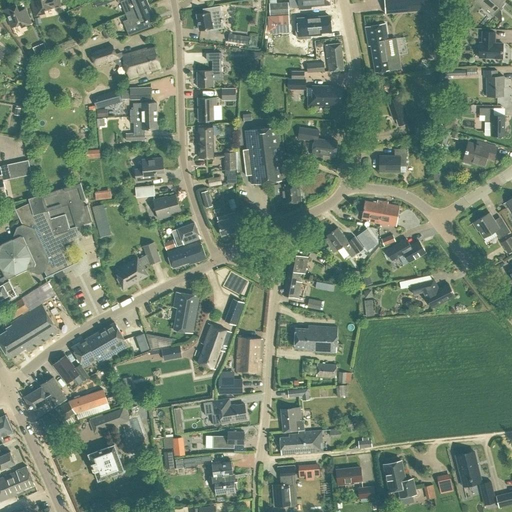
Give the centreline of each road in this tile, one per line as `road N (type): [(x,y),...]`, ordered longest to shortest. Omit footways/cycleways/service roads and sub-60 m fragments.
road 1 (residential): [(217,260),(184,166),(173,0)]
road 2 (track): [(259,460),(511,432)]
road 3 (unclassified): [(217,260),(65,338),(9,390)]
road 4 (unclassified): [(342,0),(355,60),(348,188)]
road 5 (residential): [(276,283),(259,460)]
road 6 (tertiary): [(63,511),(9,390)]
road 7 (unclassified): [(511,319),(435,223)]
